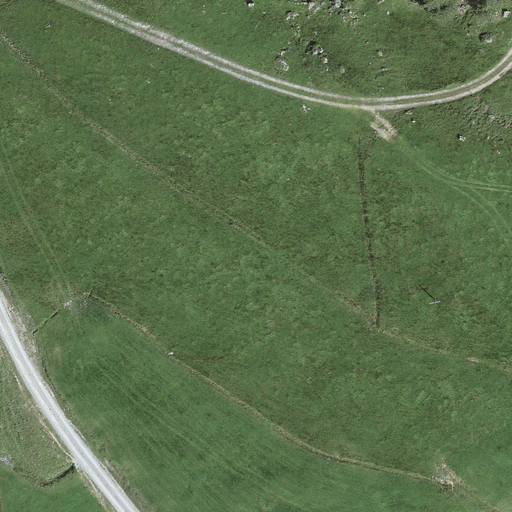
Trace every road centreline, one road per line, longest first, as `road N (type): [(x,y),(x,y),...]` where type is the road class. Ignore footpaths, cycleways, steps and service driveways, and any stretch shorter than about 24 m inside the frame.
road 1 (track): [(64,0),(295,91),(345,102),(448,96),(481,83),(511,57)]
road 2 (track): [(129,511),(64,431),(0,312)]
